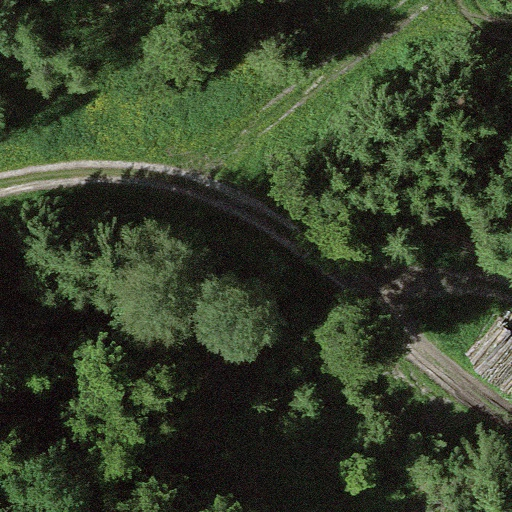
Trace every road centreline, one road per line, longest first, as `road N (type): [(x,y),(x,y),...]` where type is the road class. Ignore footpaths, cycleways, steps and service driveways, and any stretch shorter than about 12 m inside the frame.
road 1 (track): [(0,185),(76,173),(178,179),(234,194),(325,243),(511,402)]
road 2 (track): [(417,0),(178,179)]
road 3 (track): [(511,286),(325,243)]
